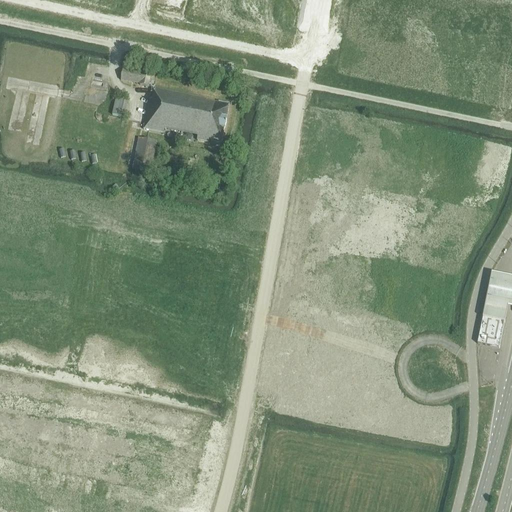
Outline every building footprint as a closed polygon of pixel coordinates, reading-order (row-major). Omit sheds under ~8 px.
[(148,88),(151,75),(142,73),(142,74),(123,71),(121,81),(140,85),(140,86),(148,88)] [(152,100),(150,100),(143,130),(164,134),(163,134),(164,129),(181,132),(198,136),(197,141),(208,143),(208,141),(221,143),(224,131),(225,131),(227,120),(226,120),(229,105),(218,103),(218,104),(206,102),(207,100),(154,90),(152,100)] [(127,103),(115,100),(112,116),(124,118),(127,103)] [(138,139),(132,169),(150,173),(156,143),(138,139)] [(115,184),(108,190),(112,195),(119,189),(116,185),(115,184)] [(511,280),(491,276),(483,317),(505,322),(507,309),(511,310),(511,309),(511,280)] [(499,349),(505,322),(483,317),(477,345),(499,349)]
